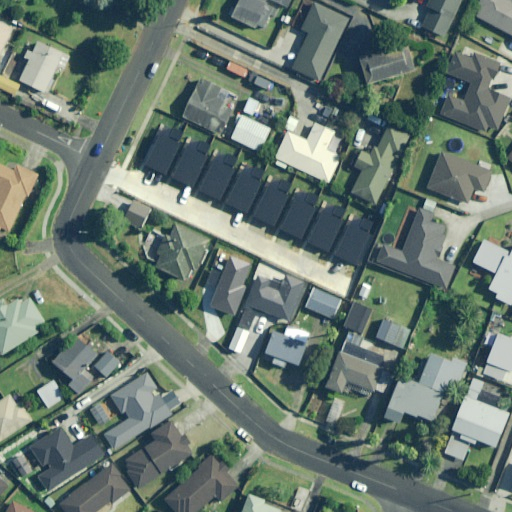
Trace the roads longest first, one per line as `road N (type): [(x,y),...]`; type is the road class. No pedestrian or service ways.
road 1 (residential): [(414,496),(269,435),(75,259),(64,232),(95,164)]
road 2 (residential): [(95,164),(175,0)]
